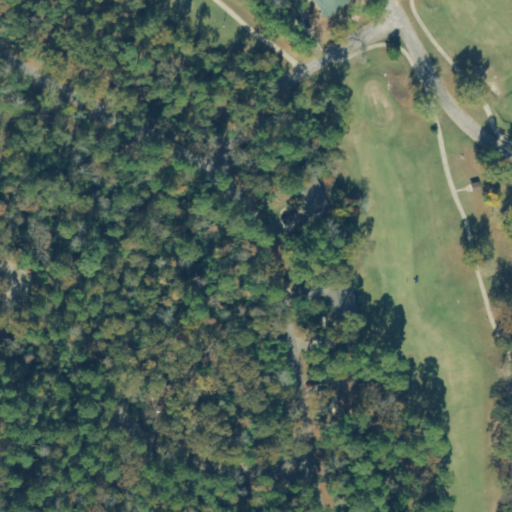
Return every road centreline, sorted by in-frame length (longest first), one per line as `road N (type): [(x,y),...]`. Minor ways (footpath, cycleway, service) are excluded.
road 1 (residential): [(313,511),(299,405),(244,237),(232,158),(272,95),(391,12),(382,0)]
road 2 (residential): [(238,192),(0,60)]
road 3 (residential): [(391,12),(463,125),(511,155)]
